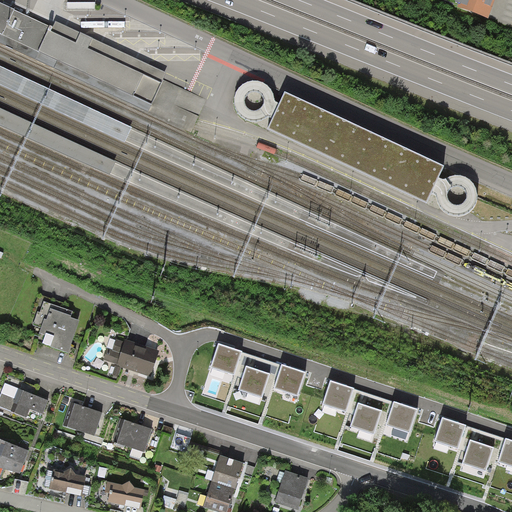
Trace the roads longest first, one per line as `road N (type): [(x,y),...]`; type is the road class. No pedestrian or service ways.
road 1 (residential): [(357,470),(0,351)]
road 2 (residential): [(511,181),(235,56)]
road 3 (motorway): [(233,0),(511,110)]
road 4 (motorway): [(511,84),(299,0)]
road 5 (residential): [(235,56),(143,58),(105,41)]
road 6 (residential): [(482,511),(357,470)]
